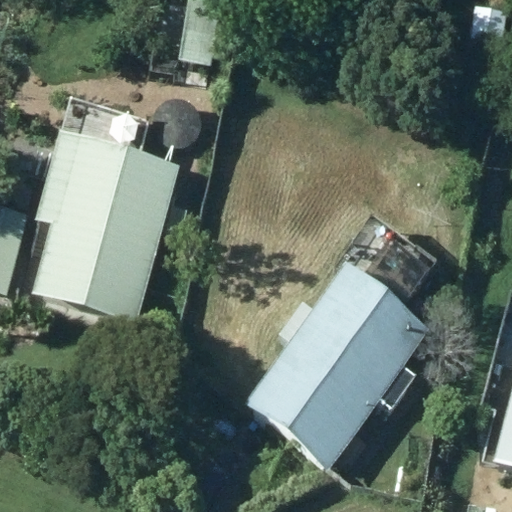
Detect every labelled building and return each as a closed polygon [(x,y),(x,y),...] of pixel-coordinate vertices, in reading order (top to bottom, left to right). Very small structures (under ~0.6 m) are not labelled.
[(215,78),(223,3),(194,0),(179,0),(172,73),(215,78)] [(156,144),(161,149),(168,153),(176,154),(184,152),(191,148),(196,142),(199,135),(199,127),(197,120),(192,113),(186,109),(178,107),(171,107),(163,110),(158,115),(154,121),(152,129),(153,136),(156,144)] [(134,348),(175,198),(60,167),(20,317),(134,348)] [(0,315),(5,317),(25,239),(0,232),(0,315)] [(389,430),(412,398),(402,390),(421,361),(342,306),(243,448),(323,503),(378,424),(389,430)] [(511,414),(494,493),(511,497),(511,414)]
